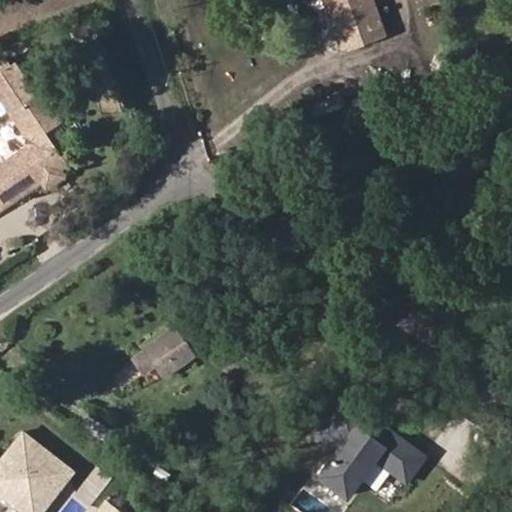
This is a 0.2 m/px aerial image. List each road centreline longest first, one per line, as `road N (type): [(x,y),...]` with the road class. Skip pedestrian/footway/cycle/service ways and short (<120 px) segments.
road 1 (residential): [(511,406),(196,187)]
road 2 (residential): [(0,322),(196,187)]
road 3 (residential): [(196,187),(136,0)]
